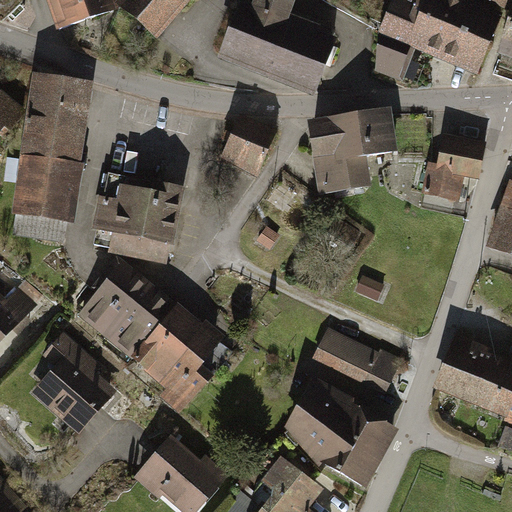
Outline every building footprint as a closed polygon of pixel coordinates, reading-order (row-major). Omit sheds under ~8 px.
[(52,0),(66,36),(124,14),(119,0),(52,0)] [(129,0),(130,11),(165,40),(197,0),(129,0)] [(251,8),(232,64),(326,96),(345,43),(295,26),(303,0),(262,0),(259,11),(251,8)] [(385,41),(420,55),(437,14),(416,6),(400,0),(385,41)] [(418,0),(416,6),(437,14),(442,0),(418,0)] [(457,0),(442,0),(437,14),(420,55),(481,79),(505,18),(457,0)] [(511,0),(481,0),(511,11),(511,46),(508,58),(511,59),(511,0)] [(382,76),(410,85),(420,55),(385,41),(382,76)] [(92,86),(40,79),(19,238),(71,245),(92,86)] [(0,100),(0,143),(9,133),(14,136),(30,117),(6,96),(1,102),(0,100)] [(396,113),(316,127),(320,152),(371,143),(374,161),(404,156),(396,113)] [(276,131),(237,120),(224,158),(259,174),(276,131)] [(451,136),(445,164),(470,170),(477,172),(484,144),(451,136)] [(320,152),(328,196),(378,188),(374,161),(371,143),(320,152)] [(428,192),(463,200),(470,170),(445,164),(435,162),(428,192)] [(110,255),(169,266),(172,251),(174,252),(186,189),(151,182),(149,192),(121,187),(118,202),(99,198),(93,231),(114,235),(110,255)] [(511,210),(507,209),(496,249),(511,253),(511,210)] [(135,357),(176,308),(124,265),(83,314),(135,357)] [(13,301),(0,288),(0,351),(43,307),(25,290),(13,301)] [(216,340),(176,308),(135,357),(187,405),(226,363),(234,352),(216,340)] [(380,350),(332,330),(319,361),(366,382),(380,350)] [(100,360),(70,334),(47,359),(59,370),(38,392),(85,434),(122,393),(93,367),(100,360)] [(511,359),(458,340),(440,390),(511,415),(511,359)] [(292,435),(327,470),(365,488),(396,427),(359,409),(363,401),(319,380),(292,435)] [(204,511),(231,480),(177,435),(140,480),(166,501),(170,497),(188,511),(204,511)] [(284,493),(270,511),(309,511),(308,511),(326,487),(286,458),(268,481),(284,493)] [(0,511),(26,511),(33,506),(0,470),(0,511)]
